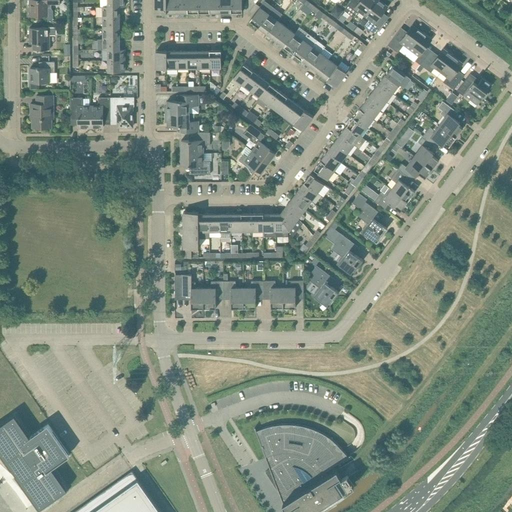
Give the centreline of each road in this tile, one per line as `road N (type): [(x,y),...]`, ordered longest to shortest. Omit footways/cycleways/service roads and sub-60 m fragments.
road 1 (residential): [(161,339),(334,334),(511,104)]
road 2 (residential): [(11,0),(12,147),(151,148)]
road 3 (residential): [(157,200),(273,199),(332,122),(333,102)]
road 4 (residential): [(333,102),(234,26),(147,26)]
road 5 (residential): [(220,511),(161,339)]
road 6 (tertiary): [(408,511),(511,394)]
road 7 (residential): [(161,339),(157,200)]
road 8 (residential): [(333,102),(410,1)]
road 9 (residential): [(511,77),(410,1)]
road 10 (residential): [(151,148),(147,26)]
